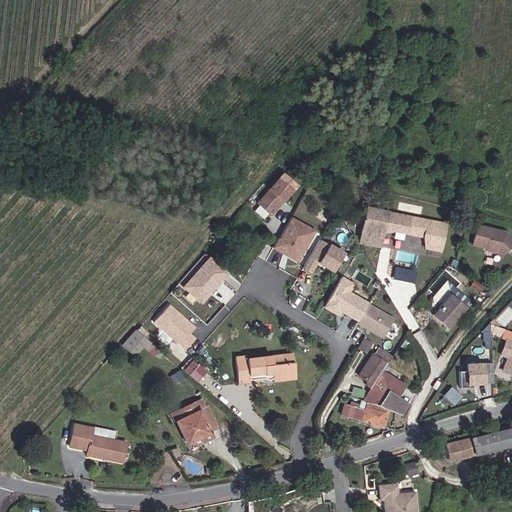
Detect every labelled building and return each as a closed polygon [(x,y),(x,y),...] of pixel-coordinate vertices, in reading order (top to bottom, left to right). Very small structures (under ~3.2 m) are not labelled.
[(298,186),(284,175),(259,206),(273,217),(298,186)] [(426,252),(441,255),(445,228),(357,211),(355,225),(363,226),(360,241),(380,245),(382,237),(393,236),(423,241),(426,252)] [(294,219),(280,247),(286,250),(292,240),(307,248),(316,231),(294,219)] [(510,246),(511,243),(511,237),(505,231),(475,226),(472,246),(486,249),(486,250),(496,252),(501,256),(507,249),(506,248),(508,245),(510,246)] [(334,273),(346,251),(321,237),(304,267),(313,272),(318,264),(334,273)] [(359,248),(378,251),(380,245),(360,241),(359,248)] [(228,274),(212,262),(189,289),(205,302),(212,294),(210,292),(217,284),(219,285),(228,274)] [(341,279),(327,308),(341,315),(344,310),(362,320),(366,310),(369,303),(352,295),(356,287),(341,279)] [(424,309),(432,316),(450,296),(465,309),(470,304),(447,284),(424,309)] [(450,296),(432,316),(448,331),(467,310),(465,309),(450,296)] [(170,306),(158,320),(187,345),(199,331),(170,306)] [(361,321),(362,321),(386,332),(391,321),(366,310),(362,320),(361,321)] [(495,323),(492,331),(500,335),(503,327),(495,323)] [(156,345),(148,338),(135,352),(143,360),(156,345)] [(511,345),(506,343),(501,357),(506,359),(501,371),(511,375),(511,345)] [(388,359),(367,350),(366,353),(386,362),(388,359)] [(380,378),(386,362),(366,353),(365,353),(355,376),(363,380),(365,385),(369,387),(363,400),(369,402),(374,390),(380,378)] [(297,375),(296,364),(285,365),(285,357),(251,361),(250,356),(238,357),(241,385),(254,384),(253,379),(269,378),(269,375),(276,374),(277,377),(297,375)] [(296,364),(295,356),(285,357),(285,365),(296,364)] [(194,358),(184,369),(199,382),(208,370),(194,358)] [(490,362),(457,362),(457,386),(471,386),(471,382),(490,382),(490,362)] [(410,405),(399,400),(404,388),(380,378),(374,390),(388,398),(383,408),(393,412),(405,417),(410,405)] [(388,398),(374,390),(369,402),(374,404),(383,408),(388,398)] [(206,399),(173,413),(190,447),(223,431),(206,399)] [(342,411),(366,421),(371,411),(347,400),(342,411)] [(366,421),(385,430),(393,412),(383,408),(374,404),(371,411),(366,421)] [(110,441),(112,431),(76,422),(71,444),(91,449),(91,452),(106,455),(105,458),(125,462),(128,445),(110,441)] [(511,428),(447,444),(452,464),(511,448),(511,428)] [(230,442),(226,436),(211,444),(212,448),(221,443),(230,442)] [(418,462),(407,465),(411,477),(421,474),(418,462)] [(400,484),(381,484),(383,500),(387,500),(388,511),(420,511),(419,492),(402,493),(400,484)]
